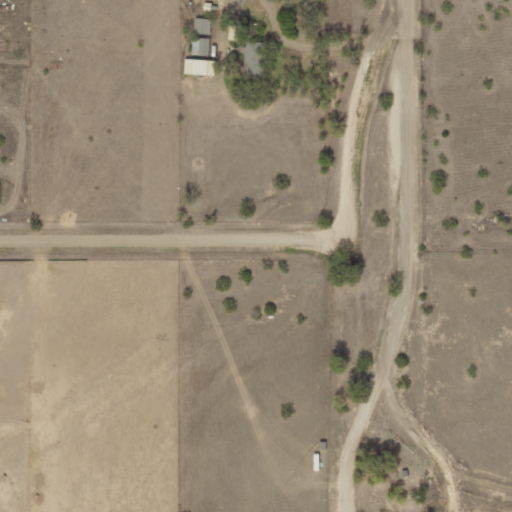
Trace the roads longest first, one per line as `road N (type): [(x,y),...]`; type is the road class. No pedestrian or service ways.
road 1 (residential): [(342,511),(346,456),(398,309),(405,262),(399,0)]
road 2 (residential): [(347,201),(339,227),(313,237),(0,239)]
road 3 (residential): [(347,201),(357,125),(393,0)]
